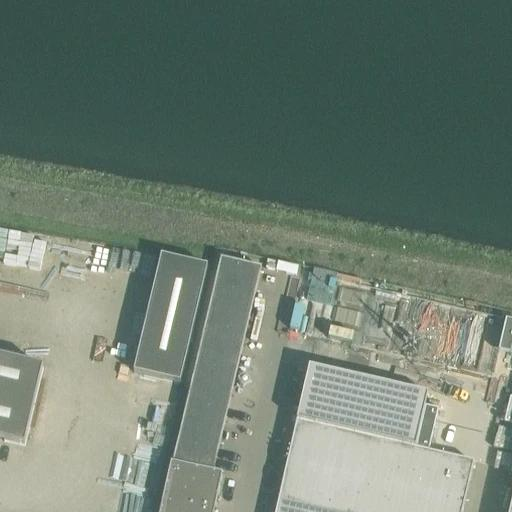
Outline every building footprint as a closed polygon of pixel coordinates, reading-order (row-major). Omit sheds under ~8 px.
[(161,258),(132,375),(180,386),(208,269),(161,258)] [(213,474),(261,270),(220,261),(172,465),(213,474)] [(0,441),(24,448),(43,369),(0,359),(0,441)] [(296,424),(275,511),(462,511),(473,465),(415,451),(297,424),(296,424)] [(214,511),(222,476),(213,474),(172,465),(171,465),(160,511),(214,511)]
